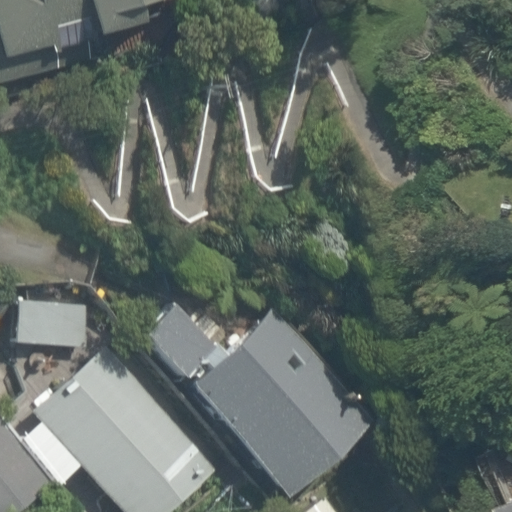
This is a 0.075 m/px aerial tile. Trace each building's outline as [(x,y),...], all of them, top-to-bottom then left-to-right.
[(0,0),(0,39),(164,12),(162,0),(0,0)] [(159,301),(123,330),(268,505),(368,423),(269,303),(205,356),(159,301)] [(80,308),(9,302),(5,341),(77,347),(80,308)] [(91,339),(14,408),(105,511),(155,511),(205,468),(91,339)] [(0,511),(46,511),(0,435),(0,511)]
